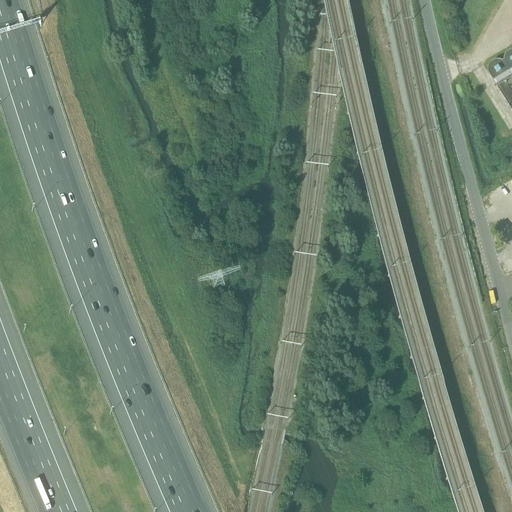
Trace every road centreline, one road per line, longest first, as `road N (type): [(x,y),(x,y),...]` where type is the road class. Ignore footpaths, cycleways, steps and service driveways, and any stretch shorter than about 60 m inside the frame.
road 1 (motorway): [(189,511),(76,235),(0,0)]
road 2 (unclassified): [(511,338),(424,0)]
road 3 (track): [(199,169),(135,0)]
road 4 (motorway): [(0,366),(57,511)]
